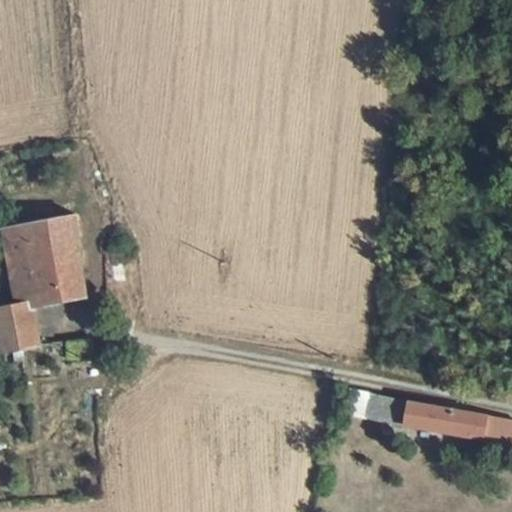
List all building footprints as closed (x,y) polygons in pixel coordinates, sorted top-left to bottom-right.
[(480,63),(469,63),(467,67),(466,74),(478,75),(480,63)] [(77,215),(4,230),(12,275),(15,289),(19,310),(31,308),(88,296),(81,264),(77,215)] [(127,254),(111,253),(112,282),(127,282),(127,254)] [(40,346),(31,308),(19,310),(0,314),(0,337),(3,351),(23,349),(40,346)] [(90,342),(67,343),(68,359),(90,358),(90,342)] [(23,349),(3,351),(6,366),(26,362),(23,349)] [(372,394),(353,390),(348,412),(367,417),(372,394)] [(412,404),(372,394),(367,417),(405,425),(472,437),(511,444),(511,421),(488,417),(412,404)] [(352,424),(339,423),(337,440),(350,442),(352,424)]
